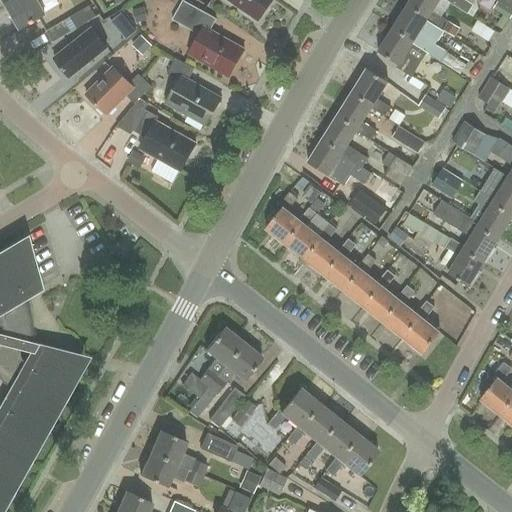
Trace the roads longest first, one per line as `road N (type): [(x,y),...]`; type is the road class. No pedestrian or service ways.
road 1 (tertiary): [(206,265),(357,0)]
road 2 (tertiary): [(70,511),(206,265)]
road 3 (residential): [(423,443),(206,265)]
road 4 (residential): [(423,443),(511,274)]
road 5 (residential): [(206,265),(79,176)]
